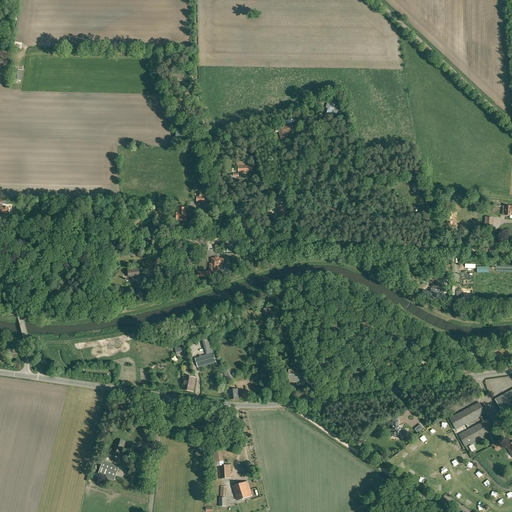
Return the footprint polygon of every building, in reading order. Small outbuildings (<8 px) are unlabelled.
[(21,70),(14,69),(13,80),(20,81),(21,70)] [(284,127),(284,126),(278,128),(281,139),(287,137),(286,133),(295,130),(294,124),(284,127)] [(420,181),(411,183),(413,190),(418,189),(418,193),(423,192),(420,181)] [(207,192),(200,192),(200,197),(197,197),(197,202),(204,202),(204,197),(207,197),(207,192)] [(503,206),(503,215),(505,215),(511,215),(511,214),(511,206),(503,206)] [(176,221),(186,221),(186,208),(178,208),(178,212),(176,212),(176,221)] [(492,228),(493,218),(486,217),(485,227),(492,228)] [(240,227),(247,230),(250,222),(243,220),(240,227)] [(221,265),(221,263),(224,263),(224,259),(219,259),(219,258),(215,258),(215,259),(214,259),(213,264),(210,264),(210,271),(215,271),(215,265),(221,265)] [(130,277),(138,276),(138,269),(137,269),(137,270),(131,270),(127,270),(128,277),(129,277),(131,277),(130,277)] [(424,291),(423,294),(424,294),(423,295),(435,297),(444,299),(445,294),(444,294),(445,291),(446,286),(433,283),(432,288),(433,288),(432,291),(431,291),(424,290),(424,291)] [(212,350),(208,336),(202,338),(206,352),(212,350)] [(413,347),(412,340),(404,342),(406,352),(411,351),(411,348),(413,347)] [(216,362),(213,353),(195,358),(198,367),(216,362)] [(228,384),(234,381),(228,369),(223,371),(228,384)] [(297,369),(289,370),(290,382),(307,380),(306,374),(301,374),(301,373),(298,374),(297,369)] [(193,391),(195,378),(184,376),(182,389),(193,391)] [(229,400),(239,399),(238,389),(228,390),(229,400)] [(511,408),(511,389),(495,399),(503,413),(511,408)] [(479,402),(449,418),(456,430),(480,417),(483,421),(458,435),(465,447),(494,431),(479,402)] [(398,421),(393,420),(393,426),(390,429),(392,431),(391,433),(394,437),(396,435),(398,438),(401,435),(407,435),(407,430),(401,430),(398,427),(398,421)] [(125,442),(118,439),(118,441),(116,441),(112,451),(120,454),(125,442)] [(215,467),(219,466),(219,479),(231,478),(230,465),(224,465),(222,451),(212,452),(215,467)] [(119,467),(104,461),(99,474),(114,479),(119,467)] [(237,500),(252,496),(247,481),(233,486),(237,500)]
